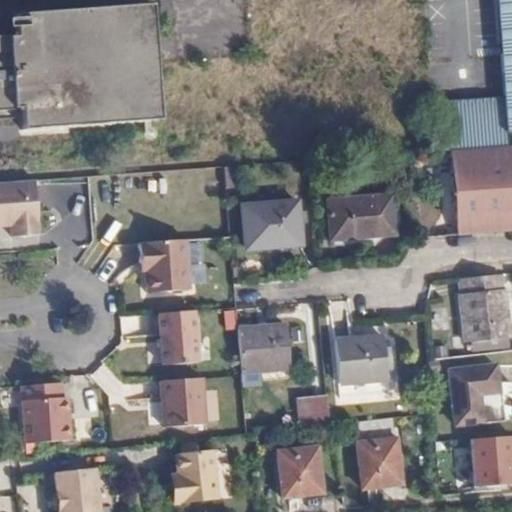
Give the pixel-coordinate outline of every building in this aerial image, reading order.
[(478,148),(509,145),(508,132),(511,131),(511,0),(510,0),(511,23),(511,51),(501,53),(504,99),(431,105),(435,151),(451,150),(478,148)] [(158,120),(150,4),(13,14),(13,34),(0,35),(0,110),(20,109),(21,130),(158,120)] [(511,145),(509,145),(478,148),(451,150),(458,235),(511,230),(511,145)] [(31,179),(0,181),(0,224),(1,225),(1,222),(7,221),(8,236),(35,234),(31,179)] [(389,237),(385,194),(325,199),(328,242),(389,237)] [(296,245),(292,202),(238,206),(241,249),(296,245)] [(186,238),(151,241),(151,259),(187,256),(186,238)] [(151,259),(151,241),(137,242),(138,269),(145,269),(146,290),(190,288),(187,256),(151,259)] [(496,273),(453,277),(459,342),(502,338),(496,273)] [(193,310),(158,313),(161,363),(196,361),(193,310)] [(242,371),(266,369),(291,367),(288,326),(238,330),(242,371)] [(385,348),(383,337),(335,341),(339,398),(388,395),(388,380),(394,380),(391,348),(385,348)] [(497,393),(495,365),(448,369),(453,423),(481,420),(479,395),(497,393)] [(242,371),(243,386),(267,383),(266,369),(242,371)] [(205,423),(201,376),(160,379),(163,426),(205,423)] [(59,397),(58,381),(16,385),(21,442),(66,439),(63,396),(59,397)] [(298,428),(330,424),(327,395),(295,399),(298,428)] [(391,418),(351,422),(353,442),(355,442),(360,489),(399,486),(395,439),(393,439),(391,418)] [(511,481),(511,438),(511,435),(470,439),(475,485),(511,481)] [(320,493),(316,446),(277,450),(281,496),(320,493)] [(465,447),(455,448),(458,490),(467,489),(465,447)] [(175,467),(212,463),(210,449),(174,454),(175,467)] [(216,498),(212,463),(175,467),(176,484),(173,484),(176,503),(216,498)] [(53,481),(92,476),(92,470),(53,474),(53,481)] [(95,511),(92,476),(53,481),(54,493),(56,509),(56,511),(95,511)]
